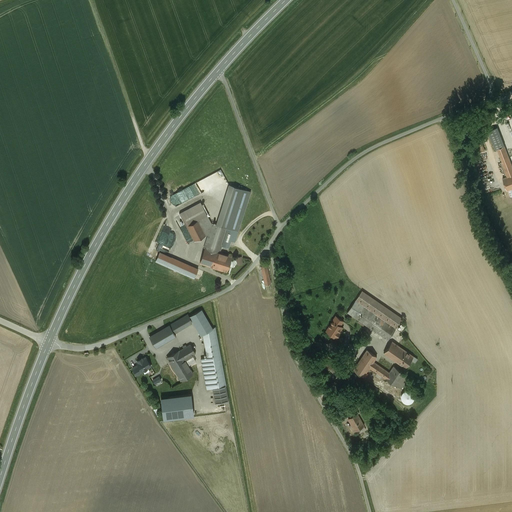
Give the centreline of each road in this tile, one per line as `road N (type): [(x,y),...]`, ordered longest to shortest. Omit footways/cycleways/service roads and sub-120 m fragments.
road 1 (secondary): [(218,70),(118,205),(48,342)]
road 2 (unclassified): [(269,245),(292,352),(359,471),(369,511)]
road 3 (unclassified): [(278,229),(364,152),(511,90)]
road 4 (unclassified): [(48,342),(87,348),(218,295),(269,245)]
road 5 (unclassified): [(218,70),(278,229)]
road 6 (track): [(91,0),(148,160)]
road 7 (secondary): [(48,342),(0,477)]
